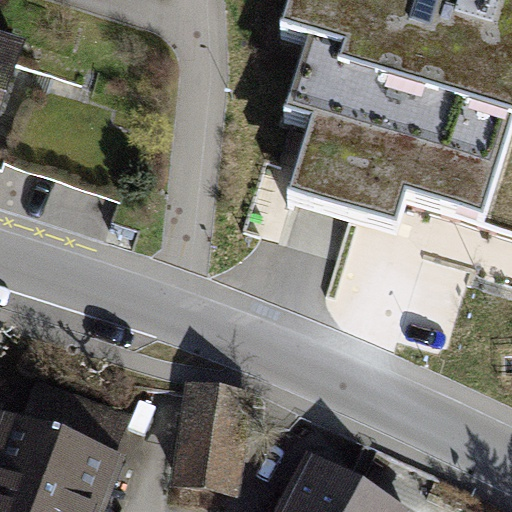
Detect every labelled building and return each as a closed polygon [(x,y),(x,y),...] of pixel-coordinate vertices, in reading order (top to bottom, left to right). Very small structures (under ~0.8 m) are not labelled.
[(307,128),(283,205),(395,240),(404,212),(483,237),(511,143),(511,0),(290,0),(280,35),(308,44),(284,121),(307,128)] [(0,36),(0,122),(25,44),(0,36)] [(2,418),(0,424),(0,511),(112,511),(130,464),(121,458),(134,417),(38,386),(25,424),(2,418)] [(258,404),(190,395),(176,503),(244,511),(258,404)] [(409,511),(312,459),(282,511),(409,511)]
